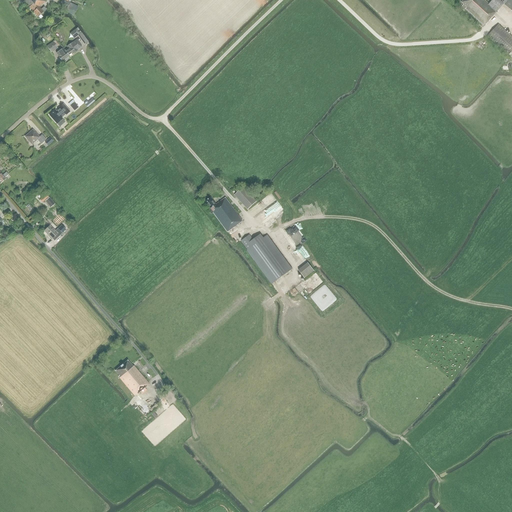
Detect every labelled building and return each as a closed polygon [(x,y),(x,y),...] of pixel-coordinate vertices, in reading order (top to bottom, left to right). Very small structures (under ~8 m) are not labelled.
[(38,17),(46,9),(44,7),(41,9),(39,7),(45,1),(44,0),(23,0),(29,7),(38,17)] [(68,0),(61,0),(60,5),(68,9),(75,12),(78,7),(68,2),(68,0)] [(463,0),(461,2),(463,4),(461,6),(465,9),(484,26),(497,12),(497,11),(504,4),(505,4),(511,10),(511,0),(504,0),(503,2),(500,0),(492,0),(489,4),(484,0),(463,0)] [(488,36),(508,55),(511,50),(511,37),(498,24),(488,36)] [(71,32),(75,37),(80,34),(76,29),(74,31),(71,32)] [(68,48),(64,50),(69,56),(77,50),(81,47),(77,40),(73,43),(72,42),(67,46),(68,48)] [(57,47),(53,41),(47,46),(48,47),(52,53),(57,50),(56,48),(57,47)] [(69,56),(64,50),(63,48),(56,53),(58,56),(62,61),(69,56)] [(94,101),(91,98),(84,105),(86,108),(94,101)] [(55,110),(49,115),(57,124),(62,119),(61,117),(65,114),(66,115),(70,111),(63,104),(59,107),(60,108),(56,111),(55,110)] [(39,137),(33,130),(25,137),(32,144),(37,139),(41,144),(46,139),(42,134),(39,137)] [(0,182),(1,183),(5,179),(4,178),(5,177),(8,174),(6,172),(2,175),(0,172),(0,157),(1,157),(0,156),(0,182)] [(250,208),(257,202),(244,186),(236,192),(247,205),(250,208)] [(40,199),(42,202),(48,197),(46,194),(40,199)] [(227,232),(242,221),(225,198),(216,205),(211,197),(205,201),(213,212),(227,232)] [(55,204),(49,198),(45,201),(51,207),(55,204)] [(50,226),(44,231),(52,239),(55,236),(57,238),(62,233),(66,230),(62,225),(58,229),(58,228),(55,231),(50,226)] [(267,235),(263,238),(260,234),(253,240),(249,235),(241,241),(247,250),(272,284),(292,269),(267,235)] [(304,278),(314,271),(307,263),(298,270),(304,278)] [(305,289),(301,293),(305,298),(310,294),(305,289)] [(145,388),(149,384),(134,366),(133,366),(127,360),(115,371),(119,376),(118,376),(135,396),(141,391),(143,393),(147,390),(145,388)]
